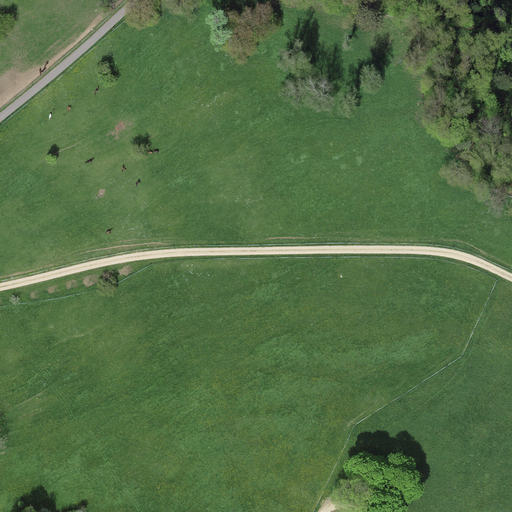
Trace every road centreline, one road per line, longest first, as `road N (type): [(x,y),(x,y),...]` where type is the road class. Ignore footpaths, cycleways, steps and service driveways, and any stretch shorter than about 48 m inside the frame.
road 1 (track): [(511,278),(460,255),(423,251),(204,252),(130,258),(0,287)]
road 2 (unclassified): [(0,117),(135,0)]
